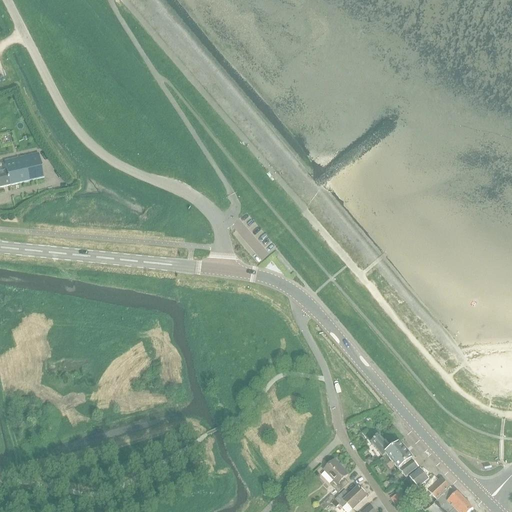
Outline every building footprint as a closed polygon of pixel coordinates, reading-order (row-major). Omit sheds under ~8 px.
[(0,188),(36,180),(43,178),(40,164),(38,154),(4,162),(6,171),(0,172),(0,188)] [(268,252),(274,246),(268,239),(262,245),(268,252)] [(276,252),(272,256),(287,273),(292,269),(276,252)] [(382,458),(386,455),(390,451),(379,437),(374,441),(371,444),(382,458)] [(399,444),(390,451),(386,455),(393,463),(395,466),(405,479),(408,476),(418,468),(412,461),(413,460),(399,444)] [(330,485),(339,494),(349,484),(344,479),(348,475),(335,460),(324,471),(334,481),(330,485)] [(418,472),(410,478),(419,489),(427,483),(418,472)] [(427,483),(417,492),(422,498),(424,496),(427,499),(430,495),(435,501),(437,502),(448,490),(450,488),(441,478),(438,482),(433,477),(427,483)] [(342,508),(345,511),(350,511),(352,510),(353,511),(367,497),(357,488),(349,495),(345,491),(336,500),(331,495),(320,506),(325,510),(331,504),(336,508),(339,505),(342,508)] [(437,502),(434,504),(441,511),(470,511),(473,510),(457,493),(454,496),(448,490),(437,502)] [(406,500),(402,494),(393,500),(397,507),(406,500)] [(425,503),(420,508),(424,511),(426,511),(430,508),(429,507),(425,503)]
